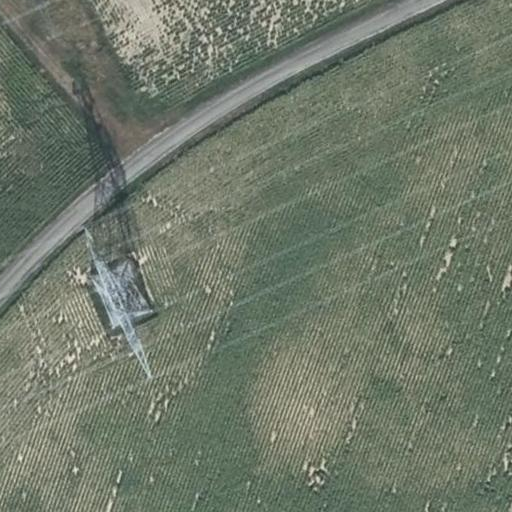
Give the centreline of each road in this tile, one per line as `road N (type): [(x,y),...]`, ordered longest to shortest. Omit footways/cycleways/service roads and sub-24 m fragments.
road 1 (unclassified): [(430,0),(240,99),(146,162),(83,209),(0,295)]
road 2 (track): [(146,162),(0,0)]
